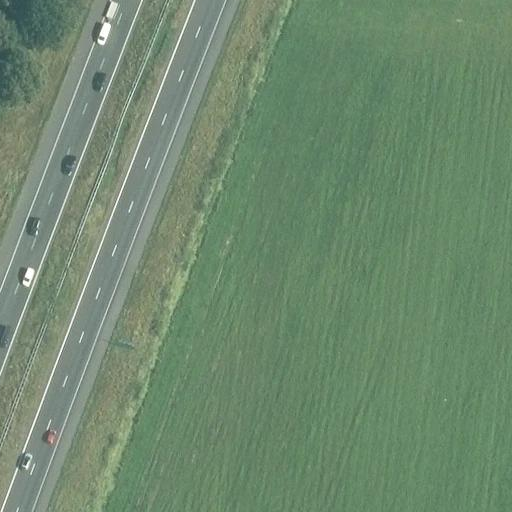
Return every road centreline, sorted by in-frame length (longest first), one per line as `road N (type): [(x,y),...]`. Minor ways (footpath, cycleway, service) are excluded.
road 1 (motorway): [(18,511),(212,0)]
road 2 (motorway): [(121,0),(0,322)]
